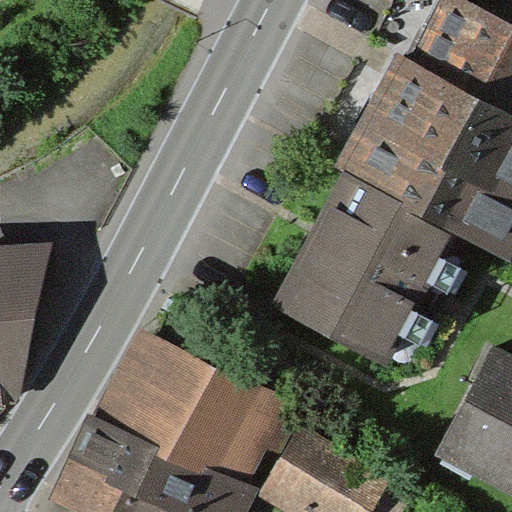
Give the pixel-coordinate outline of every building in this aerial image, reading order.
[(511,122),(511,28),(476,12),(451,0),(420,0),(390,62),(511,122)] [(511,28),(511,0),(481,0),(476,12),(511,28)] [(511,122),(390,62),(355,132),(511,208),(511,122)] [(511,235),(511,208),(355,132),(329,176),(443,233),(499,263),(511,235)] [(376,366),(443,233),(329,176),(262,310),(376,366)] [(0,403),(17,403),(60,252),(0,255),(0,403)] [(254,498),(301,408),(137,328),(89,419),(254,498)] [(511,356),(500,351),(440,463),(511,501),(511,356)] [(247,511),(254,498),(89,419),(46,485),(69,511),(247,511)]
